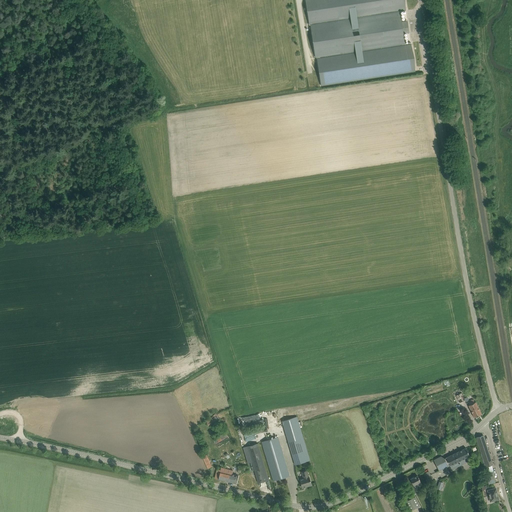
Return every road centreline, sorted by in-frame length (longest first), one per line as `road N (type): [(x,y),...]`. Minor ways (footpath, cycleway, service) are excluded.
road 1 (unclassified): [(496,411),(466,286),(420,0)]
road 2 (tertiary): [(304,507),(0,437)]
road 3 (tertiary): [(485,421),(342,499),(304,507)]
